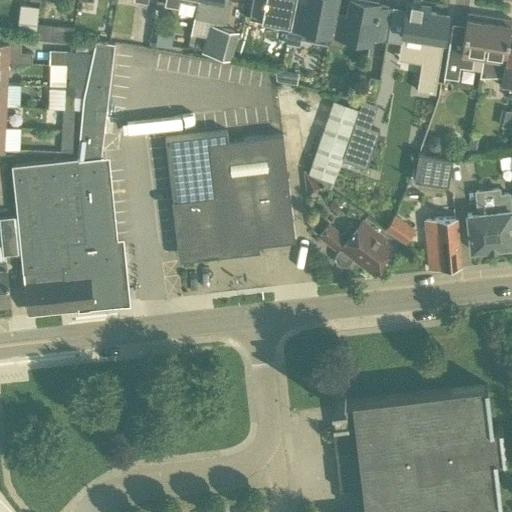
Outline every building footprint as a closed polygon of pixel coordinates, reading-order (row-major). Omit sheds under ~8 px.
[(196,0),(196,4),(194,17),(226,23),(230,0),(196,0)] [(290,26),(294,4),(294,0),(251,0),(248,17),(289,25),(290,26)] [(334,12),(335,12),(336,0),(307,0),(306,6),(294,4),(290,26),(289,25),(285,42),(299,45),(301,35),(327,40),(328,40),(334,12)] [(328,40),(327,40),(326,44),(340,46),(342,40),(367,44),(368,41),(371,42),(373,36),(386,39),(392,7),(378,4),(379,0),(378,0),(377,4),(355,0),(349,0),(346,14),(335,12),(334,12),(328,40)] [(405,9),(401,33),(425,37),(421,61),(417,89),(435,92),(447,14),(428,11),(428,6),(406,2),(405,7),(405,9)] [(483,54),(489,14),(467,11),(461,50),(448,48),(443,76),(457,78),(460,66),(471,68),(474,53),(483,54)] [(511,18),(489,14),(483,54),(479,76),(501,76),(500,86),(511,88),(511,58),(506,57),(511,18)] [(160,32),(161,17),(150,16),(148,31),(160,32)] [(70,41),(72,26),(36,23),(35,38),(70,41)] [(231,59),(238,31),(209,23),(201,51),(231,59)] [(92,51),(89,65),(83,96),(77,157),(11,163),(27,308),(38,307),(38,309),(117,301),(114,278),(120,277),(117,246),(111,246),(102,155),(100,155),(115,43),(96,39),(92,51)] [(89,65),(92,51),(65,50),(65,65),(76,65),(89,65)] [(75,78),(76,65),(65,65),(64,78),(75,78)] [(281,72),(275,71),(276,80),(296,83),(299,72),(282,69),(281,72)] [(63,107),(74,107),(75,85),(64,85),(63,107)] [(73,121),(74,107),(63,107),(62,121),(73,121)] [(355,121),(342,160),(366,168),(379,129),(370,126),(355,121)] [(227,129),(165,137),(172,200),(177,199),(184,253),(259,244),(295,239),(282,133),(228,139),(227,129)] [(59,149),(71,149),(71,135),(59,135),(59,149)] [(447,184),(452,158),(418,152),(414,179),(447,184)] [(499,194),(498,188),(476,190),(477,203),(480,203),(481,211),(466,212),(470,249),(511,244),(511,218),(509,193),(499,194)] [(405,242),(415,227),(394,213),(385,228),(405,242)] [(428,265),(460,263),(456,215),(424,217),(428,265)] [(0,227),(3,254),(17,252),(14,216),(0,217),(0,227)] [(395,244),(362,219),(347,238),(329,223),(319,235),(336,249),(335,251),(334,255),(335,260),(339,263),(344,263),(349,260),(352,256),(373,273),(395,244)] [(0,301),(9,301),(5,259),(0,259),(0,301)] [(490,424),(485,383),(347,400),(348,412),(358,411),(361,439),(357,440),(356,436),(332,439),(335,463),(339,463),(341,472),(336,473),(339,497),(363,494),(363,490),(367,490),(369,511),(460,511),(459,502),(500,497),(494,455),(504,454),(500,423),(490,424)]
